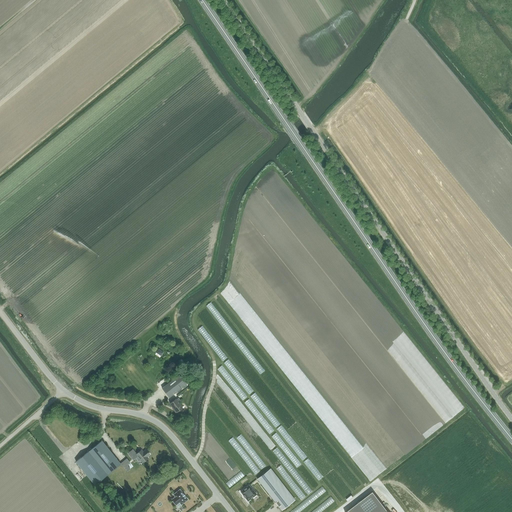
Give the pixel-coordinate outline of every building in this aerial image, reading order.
[(181,389),(188,383),(181,373),(162,388),(169,398),(177,392),(178,393),(182,390),(181,389)] [(176,400),(170,404),(174,409),(173,409),(176,413),(182,408),(176,400)] [(95,485),(121,464),(102,440),(76,461),(95,485)] [(143,452),(141,450),(137,454),(135,452),(133,455),(135,458),(138,456),(143,463),(148,458),(147,457),(150,454),(146,449),(143,452)] [(257,479),(282,510),(295,500),(271,468),(257,479)] [(249,485),(241,492),(248,501),(257,494),(249,485)] [(322,486),(288,511),(299,511),(326,491),(322,486)] [(172,499),(176,505),(178,507),(181,504),(182,504),(187,499),(187,500),(188,499),(187,499),(185,495),(184,495),(183,494),(183,493),(180,490),(180,489),(179,489),(180,489),(174,494),(173,494),(174,495),(174,494),(175,497),(172,499)] [(331,496),(311,511),(321,511),(335,501),(331,496)]
